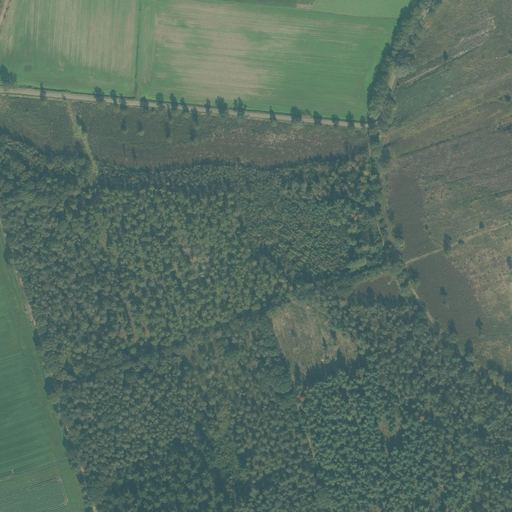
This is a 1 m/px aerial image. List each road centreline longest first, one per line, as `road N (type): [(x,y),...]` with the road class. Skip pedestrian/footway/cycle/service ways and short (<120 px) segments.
road 1 (unclassified): [(0,90),(379,126),(404,50),(434,0)]
road 2 (track): [(0,214),(59,386)]
road 3 (track): [(400,265),(468,366),(511,394)]
road 4 (track): [(319,468),(266,307)]
road 5 (track): [(379,126),(386,214),(400,265)]
road 6 (track): [(194,511),(319,468)]
road 7 (track): [(59,386),(98,511)]
road 8 (track): [(266,307),(388,262)]
